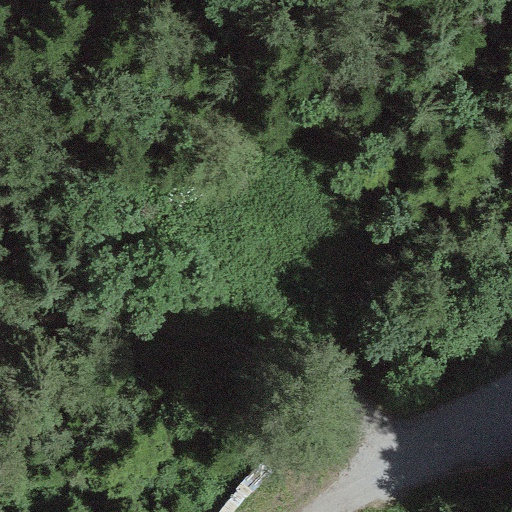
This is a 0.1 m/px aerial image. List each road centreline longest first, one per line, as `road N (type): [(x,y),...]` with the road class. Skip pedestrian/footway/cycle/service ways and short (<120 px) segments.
road 1 (track): [(0,331),(170,326),(297,364),(430,440)]
road 2 (track): [(511,377),(337,511)]
